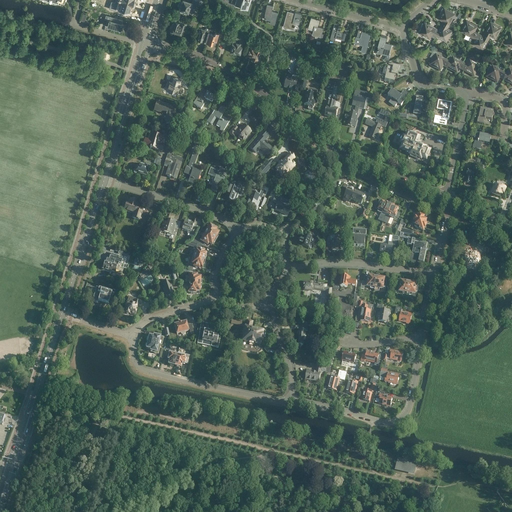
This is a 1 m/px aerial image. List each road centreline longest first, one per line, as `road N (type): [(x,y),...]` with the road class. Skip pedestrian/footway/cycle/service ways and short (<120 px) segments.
road 1 (secondary): [(345,154),(328,150),(211,60),(157,45)]
road 2 (residential): [(290,400),(141,367),(131,334)]
road 3 (primary): [(9,472),(62,312)]
road 4 (residential): [(433,276),(365,264),(285,268)]
road 5 (residential): [(103,180),(183,204),(237,231)]
road 6 (track): [(0,35),(136,72)]
road 7 (primary): [(62,312),(103,180)]
